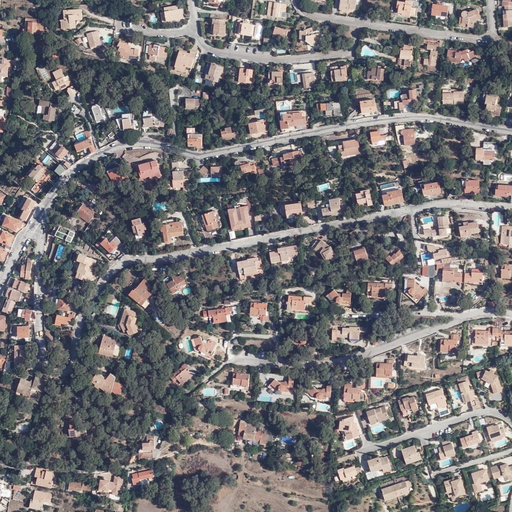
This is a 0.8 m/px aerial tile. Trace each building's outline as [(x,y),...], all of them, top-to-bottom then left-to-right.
[(356,0),(340,0),(339,9),(348,10),(348,8),(350,8),(356,9),(356,0)] [(401,14),(409,15),(409,16),(417,17),(418,9),(417,8),(411,7),(412,2),(405,1),(405,3),(397,2),(396,6),(398,6),(398,8),(398,12),(401,13),(401,14)] [(286,12),(287,4),(270,2),(268,15),(281,17),(282,11),(286,12)] [(433,4),(432,9),(432,14),(447,16),(449,6),(442,5),(441,4),(437,3),(437,5),(433,4)] [(184,18),(182,8),(178,9),(177,5),(164,8),(165,12),(161,12),(163,22),(167,21),(167,20),(173,19),(173,21),(180,20),(180,19),(184,18)] [(511,5),(505,6),(505,11),(503,11),(504,25),(508,25),(508,26),(509,26),(511,25),(511,5)] [(468,24),(468,27),(474,27),(474,23),(473,23),(473,21),(481,18),(477,9),(468,13),(467,11),(465,11),(463,12),(462,13),(462,14),(462,15),(463,17),(462,23),(468,24)] [(64,20),(65,29),(76,28),(75,20),(83,19),(82,10),(64,11),(65,20),(64,20)] [(459,26),(468,27),(468,24),(462,23),(463,17),(462,15),(460,15),(459,26)] [(39,19),(26,18),(26,29),(24,29),(24,32),(29,32),(29,33),(37,33),(40,33),(40,31),(43,31),(43,25),(41,25),(41,24),(39,24),(39,19)] [(214,19),(213,24),(215,24),(214,34),(214,35),(225,36),(226,25),(225,24),(226,20),(214,19)] [(243,34),(250,35),(252,24),(240,22),(238,33),(243,34)] [(273,34),(286,38),(288,30),(290,31),(291,29),(287,28),(286,30),(276,27),(273,34)] [(310,39),(309,43),(312,45),(321,45),(320,33),(312,34),(312,35),(310,35),(309,32),(313,31),(312,28),(307,29),(307,31),(304,31),(302,35),(303,35),(302,39),(302,42),(306,41),(308,39),(310,39)] [(99,37),(98,31),(87,33),(91,47),(101,44),(100,41),(99,41),(99,37)] [(412,38),(402,37),(402,44),(411,46),(412,38)] [(127,47),(128,45),(120,41),(118,46),(120,47),(119,51),(121,52),(119,56),(127,60),(138,61),(139,49),(135,49),(135,50),(130,49),(127,47)] [(435,71),(438,46),(428,44),(427,49),(432,50),(430,59),(425,59),(424,64),(427,65),(426,67),(427,68),(427,70),(435,71)] [(168,48),(154,45),(154,48),(151,48),(150,54),(150,60),(156,61),(157,55),(167,56),(168,48)] [(404,66),(404,68),(409,69),(412,46),(403,45),(403,50),(400,50),(400,58),(400,59),(399,65),(400,65),(404,66)] [(455,57),(455,60),(454,61),(461,62),(461,59),(463,59),(464,58),(465,61),(476,56),(474,51),(470,52),(469,49),(467,49),(463,51),(460,51),(459,52),(456,52),(457,51),(448,50),(448,56),(455,57)] [(175,66),(176,67),(185,69),(190,71),(196,53),(191,52),(190,54),(189,58),(185,56),(185,55),(179,53),(175,66)] [(14,60),(0,59),(0,80),(2,80),(2,76),(8,76),(8,67),(11,68),(11,64),(14,65),(14,60)] [(212,64),(211,68),(210,72),(211,72),(210,75),(207,74),(206,78),(218,82),(222,67),(217,66),(218,65),(212,64)] [(339,67),(339,66),(331,67),(332,81),(346,80),(346,76),(348,75),(347,66),(339,67)] [(253,69),(243,68),(242,77),(239,77),(239,82),(251,83),(253,69)] [(372,71),(371,79),(383,81),(385,69),(372,68),(372,71)] [(63,78),(65,77),(61,69),(53,73),(57,81),(53,83),(57,90),(61,88),(62,90),(67,87),(68,89),(73,86),(70,80),(66,82),(63,78)] [(283,88),(283,72),(269,72),(269,89),(283,88)] [(314,72),(301,74),(303,88),(315,87),(314,72)] [(73,86),(68,89),(69,90),(68,91),(70,96),(77,93),(73,86)] [(417,103),(416,90),(410,90),(410,94),(403,94),(404,102),(400,103),(400,110),(404,109),(404,104),(417,103)] [(454,101),(454,103),(464,103),(464,91),(458,91),(454,91),(454,93),(443,93),(443,102),(449,102),(450,101),(454,101)] [(486,103),(488,104),(489,104),(488,106),(487,106),(486,112),(491,113),(491,114),(499,116),(501,107),(496,106),(498,96),(487,95),(486,103)] [(199,98),(186,98),(186,107),(193,108),(199,105),(199,98)] [(48,103),(48,101),(40,100),(39,106),(39,107),(38,113),(38,114),(45,115),(44,119),(54,121),(57,109),(59,109),(59,105),(52,104),(48,103)] [(368,110),(369,112),(376,111),(375,100),(361,102),(362,110),(368,110)] [(331,116),(334,116),(334,114),(335,114),(335,116),(341,116),(340,102),(327,103),(328,110),(330,110),(331,116)] [(103,116),(99,105),(93,108),(97,122),(105,120),(103,116)] [(306,124),(305,116),(303,117),(302,113),(284,114),(284,120),(281,120),(282,129),(288,128),(288,126),(292,126),(293,126),(306,124)] [(129,128),(129,129),(130,132),(131,131),(131,132),(136,132),(134,120),(131,121),(131,119),(125,119),(125,121),(120,121),(120,119),(118,120),(116,121),(117,129),(126,128),(129,128)] [(271,131),(269,124),(264,125),(263,119),(258,120),(259,122),(249,124),(251,133),(265,131),(265,132),(271,131)] [(114,129),(112,123),(106,129),(108,132),(112,129),(113,130),(114,129)] [(400,125),(400,123),(395,124),(398,137),(404,136),(405,145),(416,144),(414,129),(405,130),(404,125),(400,125)] [(231,127),(226,128),(226,133),(226,134),(223,135),(224,140),(232,138),(232,137),(236,136),(236,132),(232,133),(231,127)] [(385,139),(385,136),(385,134),(381,135),(380,131),(371,132),(373,142),(377,142),(381,141),(386,141),(385,139)] [(195,134),(188,134),(188,145),(197,146),(197,147),(202,147),(202,134),(195,134)] [(92,153),(96,151),(91,139),(76,145),(78,151),(87,147),(89,146),(92,153)] [(358,139),(351,140),(352,143),(344,144),(345,151),(342,151),(342,156),(360,153),(358,139)] [(272,162),(273,162),(274,166),(282,164),(282,166),(286,165),(285,163),(290,163),(295,162),(291,144),(287,145),(289,152),(287,153),(287,154),(283,155),(284,157),(281,158),(281,157),(276,158),(275,157),(274,156),(273,156),(272,156),(271,156),(270,157),(269,158),(269,159),(270,160),(270,161),(271,162),(272,162)] [(296,144),(291,144),(295,162),(305,160),(303,150),(300,151),(299,150),(297,151),(296,144)] [(63,159),(69,152),(61,145),(55,152),(63,159)] [(485,145),(485,150),(485,152),(481,150),(476,150),(476,160),(481,160),(481,161),(484,162),(484,164),(489,165),(489,163),(494,163),(495,145),(485,145)] [(157,160),(153,161),(154,164),(140,168),(141,171),(142,174),(140,174),(141,178),(150,176),(151,175),(151,177),(150,178),(151,180),(160,177),(161,175),(157,160)] [(255,165),(251,166),(251,163),(241,166),(243,173),(250,171),(251,174),(257,172),(255,165)] [(41,178),(43,174),(41,173),(44,169),(39,165),(37,168),(36,168),(30,175),(37,181),(38,181),(39,182),(41,178)] [(60,175),(65,169),(60,165),(56,171),(60,175)] [(108,171),(116,185),(129,178),(122,165),(116,169),(116,170),(114,172),(112,169),(108,171)] [(191,174),(191,172),(191,169),(184,170),(184,169),(179,170),(179,165),(172,166),(174,180),(172,180),(173,186),(179,185),(179,188),(183,187),(182,180),(185,180),(184,175),(191,174)] [(480,180),(467,180),(467,187),(465,187),(465,192),(479,192),(480,180)] [(440,182),(425,184),(425,188),(423,188),(424,194),(433,193),(433,194),(441,193),(440,182)] [(511,186),(499,185),(498,189),(496,189),(496,196),(508,197),(508,195),(508,193),(511,193),(511,186)] [(392,202),(392,204),(404,201),(402,189),(387,192),(388,194),(383,195),(385,203),(392,202)] [(373,205),(370,191),(361,193),(357,194),(359,204),(368,202),(369,205),(373,205)] [(36,202),(28,198),(23,209),(22,212),(20,217),(26,220),(36,202)] [(346,204),(341,205),(340,198),(330,199),(331,207),(322,208),(324,217),(336,214),(337,212),(342,211),(342,212),(346,211),(348,211),(346,204)] [(331,207),(330,199),(326,200),(327,204),(322,205),(322,208),(331,207)] [(285,214),(287,214),(298,213),(298,215),(303,215),(301,203),(284,205),(284,206),(282,206),(281,208),(281,209),(281,211),(281,212),(282,213),(282,214),(285,213),(285,214)] [(96,213),(84,204),(77,213),(88,222),(96,213)] [(229,210),(232,227),(250,223),(247,206),(229,210)] [(214,211),(205,214),(209,225),(206,226),(208,231),(219,227),(214,211)] [(18,227),(21,228),(23,223),(21,222),(21,221),(9,216),(5,225),(17,230),(18,227)] [(442,230),(440,230),(432,231),(432,229),(424,230),(425,235),(432,236),(440,235),(440,236),(447,235),(446,229),(449,229),(447,216),(438,217),(438,222),(436,225),(440,229),(439,226),(441,226),(442,230)] [(137,225),(140,236),(146,235),(145,230),(147,229),(145,223),(143,223),(141,224),(139,218),(133,220),(134,226),(137,225)] [(182,221),(177,222),(170,223),(170,225),(162,225),(158,226),(159,233),(162,231),(164,232),(165,242),(166,243),(168,244),(171,243),(172,240),(172,236),(171,234),(176,234),(177,236),(184,235),(182,221)] [(477,222),(468,224),(468,226),(464,226),(460,227),(461,238),(470,236),(470,234),(479,233),(477,222)] [(511,229),(505,229),(503,244),(501,244),(501,247),(511,248),(511,229)] [(0,240),(7,244),(5,247),(11,250),(12,247),(10,245),(14,236),(4,231),(1,237),(0,240)] [(110,253),(121,242),(117,236),(115,237),(110,242),(109,240),(106,238),(101,244),(110,253)] [(331,247),(330,248),(328,246),(329,245),(322,240),(320,242),(317,240),(312,247),(315,250),(317,247),(322,251),(321,252),(326,260),(336,255),(331,247)] [(289,260),(289,258),(289,256),(294,255),(294,256),(299,255),(297,246),(294,246),(293,245),(287,246),(287,247),(282,248),(270,250),(272,260),(282,258),(282,261),(289,260)] [(433,251),(435,259),(453,256),(452,250),(447,251),(447,249),(440,250),(439,247),(425,245),(424,250),(433,251)] [(11,250),(5,247),(4,250),(0,247),(0,258),(3,260),(8,251),(10,252),(11,250)] [(365,248),(355,251),(357,259),(357,262),(369,259),(365,248)] [(397,248),(390,255),(392,257),(395,253),(396,254),(400,250),(397,248)] [(392,257),(390,255),(386,259),(394,266),(405,256),(400,250),(396,254),(395,253),(392,257)] [(80,255),(78,261),(77,260),(76,264),(74,271),(79,273),(77,278),(83,280),(90,282),(92,277),(93,278),(95,273),(93,273),(94,270),(96,271),(98,266),(96,264),(97,260),(80,255)] [(245,274),(257,272),(257,268),(256,262),(258,261),(258,257),(248,259),(248,260),(238,262),(241,278),(246,277),(246,276),(245,274)] [(26,266),(24,265),(23,265),(21,277),(26,277),(26,279),(30,280),(32,263),(31,263),(32,258),(29,258),(28,266),(26,266)] [(464,280),(465,274),(461,274),(461,273),(458,273),(458,269),(450,268),(450,265),(444,264),(443,270),(443,277),(451,278),(451,280),(451,281),(460,282),(461,280),(464,280)] [(502,269),(501,275),(511,275),(511,277),(511,264),(505,265),(504,269),(502,269)] [(79,273),(74,271),(72,277),(82,281),(83,280),(77,278),(79,273)] [(178,277),(182,274),(180,271),(168,278),(165,280),(167,284),(173,279),(172,276),(177,273),(178,277)] [(472,274),(465,274),(464,280),(464,282),(474,283),(474,282),(474,279),(482,280),(482,273),(472,272),(472,274)] [(187,282),(182,274),(178,277),(177,273),(172,276),(173,279),(167,284),(173,293),(180,289),(179,287),(187,282)] [(11,277),(9,281),(15,283),(13,287),(29,292),(31,286),(14,279),(11,277)] [(415,287),(415,285),(415,279),(409,279),(409,277),(406,277),(405,292),(417,303),(429,290),(425,287),(423,290),(420,287),(419,288),(418,289),(415,287)] [(135,291),(145,279),(144,278),(134,290),(135,291)] [(151,284),(145,279),(135,291),(134,290),(134,289),(130,294),(143,305),(148,299),(148,298),(156,289),(150,284),(151,284)] [(373,289),(372,295),(386,295),(386,290),(386,288),(389,288),(392,288),(393,284),(386,283),(386,284),(369,283),(368,289),(373,289)] [(18,302),(19,302),(22,293),(9,289),(8,292),(4,291),(2,294),(16,300),(16,301),(18,302)] [(338,303),(335,306),(338,306),(341,307),(344,309),(346,310),(350,311),(352,290),(347,290),(347,293),(343,293),(343,295),(339,295),(338,293),(334,290),(330,294),(338,303)] [(326,295),(335,306),(338,303),(330,294),(329,292),(326,295)] [(306,301),(310,301),(313,302),(313,297),(304,296),(304,297),(289,296),(288,310),(309,312),(309,303),(306,303),(306,301)] [(15,301),(8,299),(2,311),(12,315),(16,303),(14,302),(15,301)] [(70,301),(60,299),(58,309),(68,311),(70,301)] [(267,304),(255,302),(254,307),(251,307),(250,313),(261,314),(261,317),(261,320),(268,320),(268,315),(267,315),(267,304)] [(226,308),(213,310),(213,312),(209,312),(209,317),(214,316),(214,321),(228,319),(227,314),(227,312),(230,311),(233,311),(233,307),(226,308)] [(137,318),(135,317),(136,314),(136,313),(135,312),(124,309),(119,325),(121,331),(125,329),(125,331),(128,330),(130,334),(131,334),(138,331),(135,324),(137,318)] [(58,315),(57,321),(67,324),(67,320),(71,321),(71,318),(58,315)] [(29,337),(29,327),(19,327),(19,338),(29,337)] [(360,327),(353,327),(353,329),(350,328),(343,328),(343,331),(339,331),(339,330),(333,330),(333,339),(335,339),(339,339),(339,336),(347,337),(347,335),(350,335),(350,337),(350,339),(351,342),(352,343),(354,343),(356,343),(357,343),(359,341),(359,339),(361,339),(361,334),(359,334),(360,327)] [(313,328),(309,328),(310,333),(306,333),(306,334),(306,336),(303,337),(300,335),(296,333),(293,338),(301,343),(304,344),(311,343),(311,341),(315,340),(313,328)] [(497,334),(497,329),(493,329),(493,331),(489,331),(478,331),(478,330),(476,330),(476,334),(476,337),(472,337),(472,345),(493,346),(493,340),(497,340),(497,334)] [(502,329),(497,329),(497,334),(497,340),(501,341),(501,346),(511,346),(511,331),(501,332),(502,329)] [(452,340),(444,339),(444,344),(441,344),(441,353),(457,354),(457,340),(458,340),(458,334),(452,334),(452,340)] [(105,336),(101,351),(101,352),(113,355),(117,339),(105,336)] [(209,341),(208,344),(207,345),(203,344),(203,341),(201,337),(192,339),(195,350),(199,352),(200,350),(207,354),(208,352),(212,354),(218,343),(212,340),(209,341)] [(301,343),(293,338),(291,337),(289,340),(299,347),(302,346),(301,343)] [(28,350),(30,350),(31,346),(16,345),(16,367),(20,368),(23,365),(22,361),(28,361),(28,357),(28,350)] [(413,362),(412,365),(412,368),(426,369),(426,362),(425,362),(425,355),(418,354),(418,355),(412,355),(406,354),(405,365),(408,365),(408,361),(413,362)] [(377,375),(388,376),(393,376),(393,364),(394,364),(395,360),(388,360),(387,364),(380,364),(380,368),(377,368),(377,375)] [(182,367),(174,374),(175,375),(172,379),(179,387),(182,384),(182,383),(181,381),(191,373),(188,370),(187,368),(189,366),(186,362),(181,366),(182,367)] [(370,373),(370,366),(363,365),(361,370),(370,373)] [(388,378),(388,376),(377,375),(377,368),(375,368),(374,377),(388,378)] [(496,387),(498,392),(503,391),(499,379),(497,378),(498,376),(494,375),(495,372),(491,370),(489,372),(486,371),(486,372),(484,371),(477,373),(480,380),(483,379),(483,377),(487,379),(486,381),(491,383),(493,388),(496,387)] [(110,397),(112,392),(121,394),(122,389),(125,388),(123,384),(115,382),(115,377),(111,374),(106,380),(104,378),(104,377),(98,372),(96,372),(96,375),(92,381),(96,384),(94,386),(99,389),(100,387),(106,392),(105,393),(110,397)] [(181,381),(182,383),(191,374),(191,373),(181,381)] [(250,375),(237,374),(237,378),(234,378),(233,384),(231,384),(231,388),(249,390),(250,375)] [(293,390),(293,387),(294,377),(290,377),(289,381),(285,381),(285,382),(285,384),(280,383),(278,381),(275,379),(269,387),(277,394),(292,395),(293,395),(293,390)] [(471,391),(469,386),(468,382),(469,382),(468,377),(459,380),(460,384),(456,386),(458,391),(462,390),(463,394),(466,393),(469,402),(471,401),(474,410),(481,407),(478,399),(475,400),(473,391),(471,391)] [(35,384),(31,382),(23,379),(19,388),(26,390),(24,395),(29,397),(30,395),(35,396),(38,390),(43,392),(47,381),(37,378),(36,381),(35,384)] [(345,383),(344,398),(355,399),(355,401),(360,401),(361,390),(367,390),(367,384),(356,383),(356,388),(352,388),(352,383),(345,383)] [(323,389),(323,391),(318,391),(317,389),(313,385),(305,392),(313,401),(331,402),(332,385),(328,385),(328,389),(323,389)] [(26,390),(19,388),(17,395),(24,397),(24,395),(26,390)] [(427,395),(431,409),(434,408),(436,409),(439,408),(447,405),(442,390),(427,395)] [(403,414),(408,412),(414,410),(414,411),(419,409),(414,396),(409,398),(409,397),(399,400),(403,414)] [(378,418),(379,421),(389,417),(385,406),(375,409),(367,411),(370,421),(378,418)] [(347,436),(348,440),(359,436),(356,426),(355,426),(355,423),(353,423),(354,416),(343,420),(343,422),(340,422),(339,430),(344,431),(348,431),(351,430),(352,434),(347,436)] [(87,436),(86,430),(80,430),(80,429),(79,422),(75,422),(75,419),(70,419),(71,429),(69,429),(70,437),(77,436),(77,437),(87,436)] [(261,444),(264,445),(266,431),(257,430),(257,425),(247,423),(241,422),(238,436),(244,437),(261,440),(261,443),(261,444)] [(494,425),(483,429),(485,437),(490,435),(491,438),(502,435),(502,437),(507,436),(506,433),(505,429),(501,430),(500,425),(499,426),(495,427),(494,425)] [(345,441),(348,440),(347,436),(352,434),(351,430),(348,431),(344,431),(343,436),(345,441)] [(473,433),(473,435),(462,439),(464,447),(481,442),(478,431),(473,433)] [(141,447),(140,450),(140,458),(153,457),(153,449),(156,449),(155,435),(153,435),(147,435),(148,443),(143,443),(144,447),(141,447)] [(446,456),(451,455),(455,453),(450,440),(443,442),(444,446),(443,447),(438,448),(440,453),(439,453),(441,460),(447,458),(446,456)] [(402,450),(406,461),(412,459),(414,462),(422,460),(419,452),(417,453),(416,453),(415,452),(417,451),(415,446),(402,450)] [(380,460),(380,458),(380,457),(368,461),(372,472),(383,468),(384,472),(392,469),(388,456),(383,458),(383,459),(380,460)] [(501,464),(491,468),(494,477),(504,474),(504,476),(505,480),(511,478),(511,477),(511,473),(511,472),(511,466),(509,467),(508,466),(504,467),(504,465),(501,465),(501,464)] [(358,474),(356,468),(355,466),(349,468),(345,469),(345,468),(339,470),(341,479),(343,479),(351,476),(358,474)] [(150,477),(150,478),(155,477),(153,470),(134,474),(134,478),(133,478),(134,485),(142,483),(141,479),(150,477)] [(479,483),(480,483),(490,480),(486,470),(479,472),(479,474),(473,475),(475,481),(473,482),(475,491),(481,489),(479,483)] [(45,484),(52,486),(54,481),(52,481),(53,476),(54,472),(48,471),(47,471),(47,472),(43,471),(43,473),(37,472),(36,477),(39,478),(38,481),(46,482),(45,484)] [(115,483),(110,482),(110,483),(107,483),(107,481),(101,480),(100,489),(109,490),(109,489),(114,490),(114,491),(120,492),(122,477),(115,477),(115,483)] [(406,477),(404,477),(406,482),(397,485),(395,480),(381,485),(386,500),(410,492),(408,487),(412,486),(410,481),(409,478),(407,477),(406,477)] [(67,491),(82,494),(82,491),(69,489),(71,481),(68,480),(67,491)] [(452,482),(452,480),(444,482),(447,492),(453,490),(455,496),(458,495),(465,493),(462,483),(459,484),(458,480),(452,482)] [(85,487),(85,486),(86,482),(79,481),(79,482),(71,481),(69,489),(82,491),(83,486),(85,487)] [(453,490),(447,492),(449,497),(453,496),(454,500),(459,498),(458,495),(455,496),(453,490)] [(32,498),(31,502),(41,504),(42,501),(44,502),(51,503),(52,494),(36,491),(34,498),(32,498)] [(118,503),(117,504),(114,503),(113,506),(117,507),(116,510),(121,511),(123,504),(118,503)]
